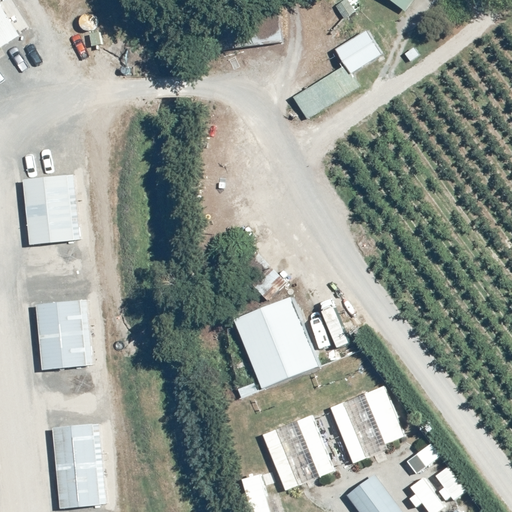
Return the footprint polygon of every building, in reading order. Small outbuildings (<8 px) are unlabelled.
[(414,0),(392,0),(406,10),(414,0)] [(368,29),(337,48),(308,67),(332,105),(361,86),(353,73),(383,53),(368,29)] [(243,395),(264,387),(319,366),(292,296),(237,317),(260,377),(239,385),(243,395)] [(354,462),(387,449),(386,445),(406,436),(385,385),(332,406),(354,462)] [(334,470),(313,414),(265,432),(287,489),(334,470)] [(416,452),(417,453),(420,457),(426,466),(442,455),(432,441),(416,452)] [(404,511),(375,473),(348,494),(361,511),(404,511)]
